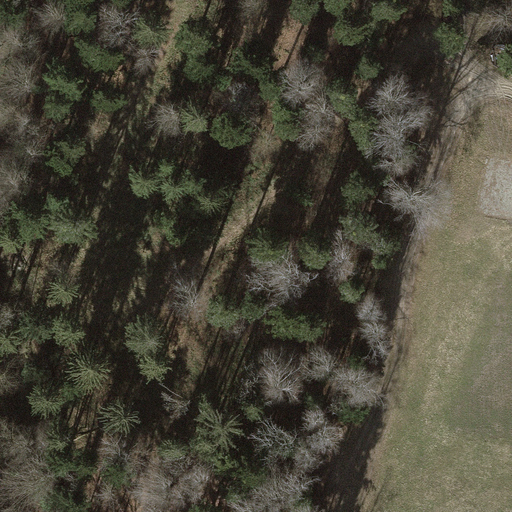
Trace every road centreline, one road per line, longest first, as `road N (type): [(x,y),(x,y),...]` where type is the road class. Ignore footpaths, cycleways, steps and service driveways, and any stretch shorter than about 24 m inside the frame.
road 1 (track): [(511,95),(421,56),(350,108),(172,284),(120,271),(108,240),(107,183),(180,0)]
road 2 (track): [(478,86),(461,98),(406,257),(391,374),(352,511)]
